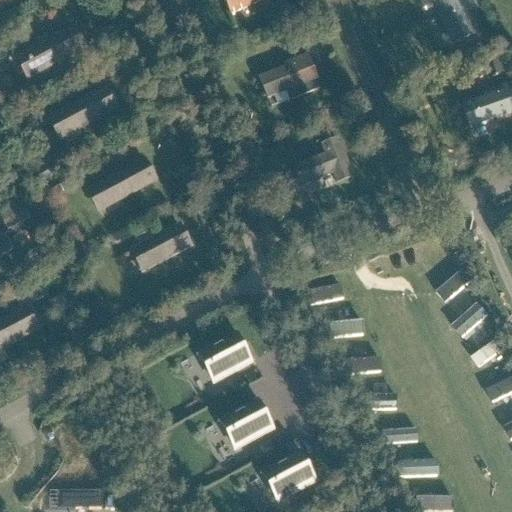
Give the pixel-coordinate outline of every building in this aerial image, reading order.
[(222,0),(229,17),(266,0),(222,0)] [(442,20),(464,11),(459,0),(420,0),(418,1),(422,10),(435,5),(442,20)] [(474,0),(471,0),(462,4),(467,15),(479,10),(474,0)] [(464,11),(442,20),(448,36),(435,42),(439,51),(475,36),(464,11)] [(16,61),(27,81),(83,51),(73,31),(16,61)] [(284,67),(285,70),(259,80),(271,110),(306,96),(298,77),(314,71),(308,57),(284,67)] [(494,65),(492,66),(496,77),(507,73),(502,58),(492,62),(494,65)] [(511,88),(511,86),(502,89),(504,93),(462,108),(469,130),(511,115),(511,116),(511,88)] [(116,111),(105,92),(49,122),(60,142),(116,111)] [(319,147),(324,158),(293,170),(300,189),(331,177),(335,187),(353,180),(338,140),(319,147)] [(98,214),(154,184),(144,164),(87,194),(98,214)] [(50,166),(37,173),(43,185),(56,177),(50,166)] [(58,182),(45,189),(51,200),(64,193),(58,182)] [(20,210),(7,217),(13,228),(27,221),(28,221),(22,209),(20,210)] [(131,254),(142,274),(189,249),(179,229),(131,254)] [(0,244),(0,257),(11,251),(6,242),(0,244)] [(472,285),(463,274),(438,295),(448,306),(472,285)] [(340,286),(305,292),(308,308),(343,302),(340,286)] [(37,289),(27,295),(32,305),(43,300),(37,289)] [(487,316),(478,305),(453,326),(462,338),(487,316)] [(26,312),(0,325),(0,350),(36,331),(26,312)] [(365,325),(325,327),(325,344),(365,342),(365,325)] [(237,333),(197,354),(198,355),(199,354),(210,374),(221,369),(225,378),(250,365),(235,335),(237,334),(237,333)] [(507,353),(499,341),(471,360),(478,372),(507,353)] [(380,359),(340,361),(340,377),(380,375),(380,359)] [(511,397),(511,380),(487,394),(492,407),(511,397)] [(401,398),(361,400),(361,416),(401,414),(401,398)] [(259,400),(219,422),(220,423),(222,422),(233,442),(243,437),(248,446),(273,432),(257,403),(259,402),(259,400)] [(40,433),(47,447),(79,431),(72,418),(40,433)] [(418,432),(378,434),(379,450),(418,448),(418,432)] [(64,483),(99,466),(92,450),(56,467),(64,483)] [(301,453),(262,474),(262,475),(264,474),(275,494),(285,489),(290,498),(315,484),(299,455),(302,454),(301,453)] [(437,464),(397,466),(397,483),(437,481),(437,464)] [(0,492),(0,502),(3,510),(36,495),(29,480),(0,492)] [(55,511),(100,511),(100,495),(55,495),(55,511)] [(456,511),(456,499),(416,502),(416,511),(456,511)] [(112,500),(104,500),(104,511),(112,511),(112,500)]
